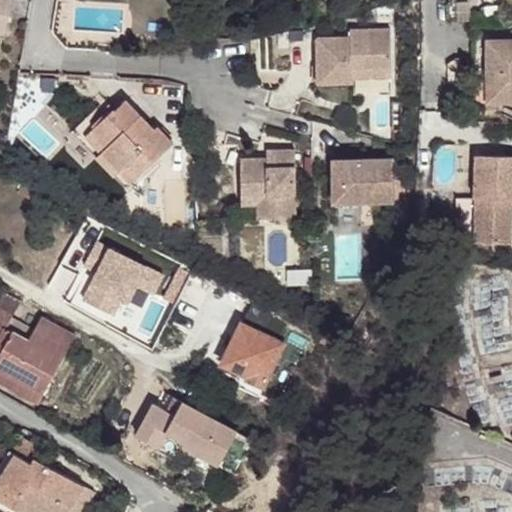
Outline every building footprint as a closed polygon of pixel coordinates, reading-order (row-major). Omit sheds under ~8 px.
[(0,0),(0,30),(5,31),(9,0),(0,0)] [(359,68),(396,66),(395,27),(355,29),(356,37),(321,38),(322,84),(360,83),(360,77),(359,68)] [(492,106),(511,104),(511,41),(490,42),(492,106)] [(397,76),(396,66),(359,68),(360,77),(397,76)] [(124,96),(113,105),(92,125),(108,142),(103,146),(122,166),(127,161),(137,173),(171,141),(156,123),(151,127),(124,96)] [(409,129),(408,99),(398,100),(399,140),(403,141),(403,129),(409,129)] [(92,125),(113,105),(109,101),(91,117),(87,112),(72,126),(125,185),(137,173),(127,161),(122,166),(103,146),(108,142),(92,125)] [(457,192),(452,237),(508,243),(511,202),(511,155),(479,152),(474,195),(457,192)] [(241,162),(242,199),(258,198),(259,222),(298,221),(296,153),(276,154),(277,160),(268,160),(241,162)] [(334,163),(335,207),(395,205),(395,184),(395,170),(394,162),(334,163)] [(407,183),(406,170),(395,170),(395,184),(407,183)] [(22,179),(16,189),(31,197),(36,187),(22,179)] [(258,198),(242,199),(243,223),(259,222),(258,198)] [(99,269),(84,301),(114,316),(123,301),(128,303),(138,287),(156,296),(165,276),(96,242),(86,263),(99,269)] [(0,306),(4,309),(14,290),(0,282),(0,306)] [(38,308),(32,320),(65,337),(70,325),(38,308)] [(30,322),(4,309),(0,316),(0,320),(5,324),(24,334),(30,322)] [(241,317),(222,358),(247,371),(246,373),(262,381),(283,337),(241,317)] [(24,334),(5,324),(0,333),(0,355),(40,380),(65,337),(32,320),(30,322),(24,334)] [(0,333),(5,324),(0,320),(0,368),(36,388),(40,380),(0,355),(0,333)] [(179,410),(158,399),(137,435),(158,448),(166,435),(220,465),(238,433),(183,402),(179,410)] [(14,441),(32,450),(33,446),(34,447),(40,436),(20,424),(12,440),(14,441)] [(0,497),(10,502),(13,497),(20,483),(0,472),(0,468),(14,441),(12,440),(6,438),(0,450),(0,497)] [(13,497),(33,508),(40,511),(57,511),(80,471),(34,447),(33,446),(32,450),(14,441),(0,468),(0,472),(20,483),(13,497)] [(80,471),(57,511),(70,511),(90,476),(80,471)]
